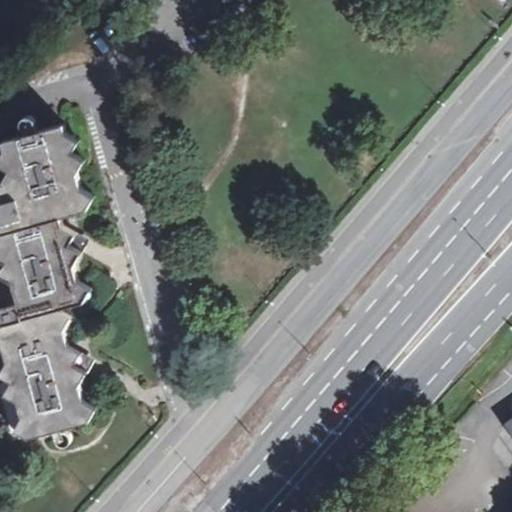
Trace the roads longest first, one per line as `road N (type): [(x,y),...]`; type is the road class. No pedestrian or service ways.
road 1 (tertiary): [(131,511),(511,74)]
road 2 (primary): [(511,183),(230,511)]
road 3 (primary): [(307,511),(511,277)]
